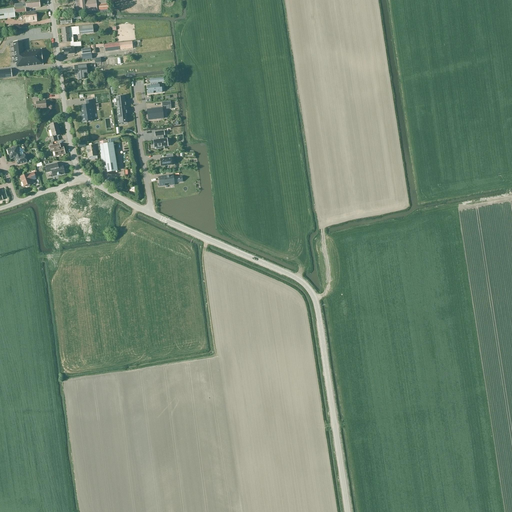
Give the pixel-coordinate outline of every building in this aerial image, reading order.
[(27,9),(40,7),(39,0),(34,0),(29,1),(29,3),(26,3),(27,9)] [(77,13),(87,12),(87,14),(92,13),(92,12),(99,11),(99,13),(103,13),(103,12),(109,12),(108,10),(109,9),(108,4),(99,5),(98,0),(85,0),(76,1),(76,3),(75,3),(74,4),(74,5),(73,6),(73,7),(73,8),(74,8),(74,9),(75,9),(75,10),(76,10),(77,10),(77,13)] [(0,19),(15,18),(14,9),(0,10),(0,19)] [(26,23),(37,22),(36,13),(25,14),(26,23)] [(71,18),(60,20),(61,25),(72,24),(71,21),(74,21),(74,20),(74,16),(71,16),(71,18)] [(62,36),(73,35),(94,33),(93,26),(61,29),(62,36)] [(71,48),(74,47),(81,46),(81,43),(73,43),(73,35),(62,36),(62,43),(70,43),(71,47),(71,48)] [(43,65),(41,50),(22,52),(21,42),(13,42),(15,64),(16,64),(17,68),(43,65)] [(105,52),(133,49),(132,42),(104,45),(105,50),(105,52)] [(64,55),(75,54),(74,47),(71,48),(71,47),(63,48),(64,55)] [(78,80),(85,79),(85,75),(87,75),(86,65),(74,66),(75,75),(77,75),(78,80)] [(11,69),(0,70),(0,78),(12,77),(11,69)] [(148,94),(153,93),(153,92),(156,91),(156,93),(162,92),(161,92),(161,89),(162,89),(162,88),(159,89),(158,85),(159,85),(159,84),(158,84),(158,83),(159,83),(159,82),(158,82),(158,79),(164,78),(149,79),(149,80),(150,80),(150,83),(150,84),(150,85),(147,86),(148,94)] [(117,108),(126,108),(124,96),(116,97),(117,108)] [(45,102),(39,102),(38,99),(32,100),(32,105),(36,105),(37,109),(46,108),(45,102)] [(94,105),(93,101),(85,101),(86,105),(81,106),(82,113),(81,113),(82,123),(92,121),(92,116),(93,116),(92,113),(100,111),(100,109),(93,110),(92,105),(94,105)] [(127,123),(126,108),(117,108),(119,124),(119,122),(124,122),(125,122),(125,121),(127,121),(127,123)] [(148,120),(163,118),(162,108),(147,110),(148,120)] [(57,136),(60,135),(57,123),(49,125),(52,137),(50,137),(52,143),(59,141),(57,136)] [(155,136),(156,136),(156,140),(153,141),(154,148),(156,148),(156,149),(164,148),(164,147),(167,146),(166,139),(164,139),(163,135),(164,135),(164,131),(155,132),(155,136)] [(94,146),(86,148),(88,158),(97,156),(96,150),(99,149),(99,146),(98,142),(95,143),(94,143),(94,146)] [(108,144),(99,146),(99,149),(103,170),(107,169),(107,172),(116,171),(115,165),(115,163),(114,163),(111,143),(108,144)] [(60,148),(59,144),(50,147),(51,152),(54,151),(55,156),(65,154),(64,153),(65,152),(65,149),(63,149),(63,147),(60,148)] [(20,156),(19,152),(17,147),(7,150),(8,155),(9,155),(10,159),(15,158),(17,165),(27,162),(24,155),(20,156)] [(171,158),(173,158),(173,154),(166,155),(167,158),(160,159),(161,166),(172,165),(171,158)] [(53,177),(65,174),(63,165),(58,167),(57,163),(45,166),(47,173),(51,172),(53,177)] [(27,174),(20,177),(24,186),(25,186),(25,187),(27,187),(29,186),(30,185),(30,184),(31,184),(30,181),(36,179),(33,173),(28,175),(27,174)] [(164,184),(179,182),(178,177),(173,177),(173,176),(159,177),(159,182),(160,182),(161,186),(165,186),(164,184)] [(68,215),(88,214),(87,189),(67,190),(68,215)] [(106,201),(98,201),(98,208),(95,209),(95,214),(98,214),(98,217),(106,216),(106,201)] [(64,225),(65,215),(53,214),(52,225),(64,225)]
